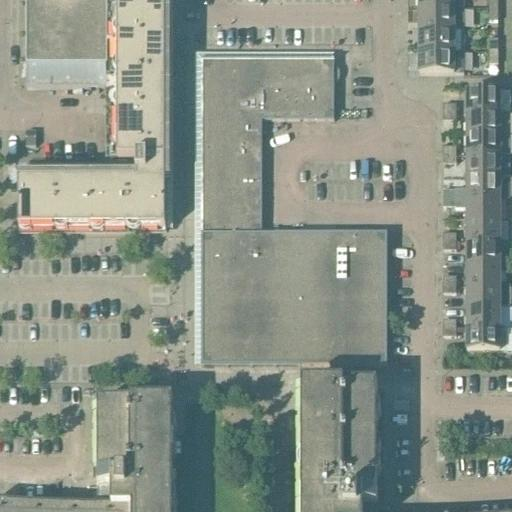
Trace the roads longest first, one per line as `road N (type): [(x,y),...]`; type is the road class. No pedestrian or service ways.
road 1 (residential): [(422,408),(424,168),(383,95),(383,0)]
road 2 (residential): [(422,408),(422,495),(511,494)]
